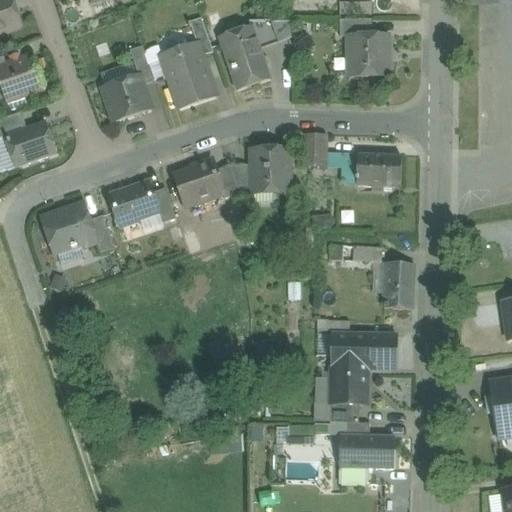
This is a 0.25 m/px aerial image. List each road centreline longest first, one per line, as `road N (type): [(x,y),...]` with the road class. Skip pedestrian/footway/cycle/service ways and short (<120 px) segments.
road 1 (secondary): [(432,511),(443,115)]
road 2 (residential): [(443,115),(279,113),(99,171)]
road 3 (track): [(106,511),(35,310),(10,208)]
road 4 (residential): [(99,171),(40,0)]
